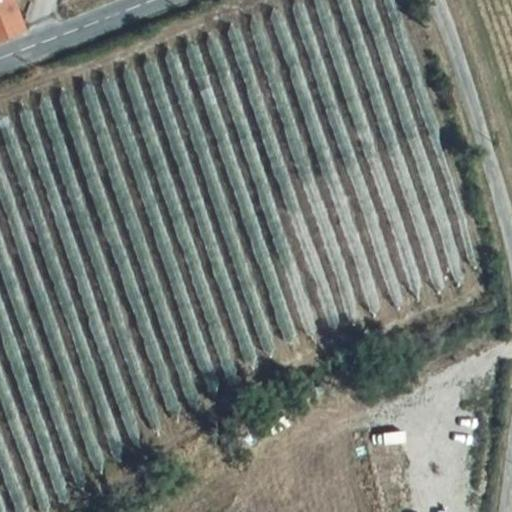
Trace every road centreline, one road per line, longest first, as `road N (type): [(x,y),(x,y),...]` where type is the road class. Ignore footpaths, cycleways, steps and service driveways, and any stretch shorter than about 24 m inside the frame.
road 1 (unclassified): [(434,0),(511,237)]
road 2 (tertiary): [(152,0),(0,59)]
